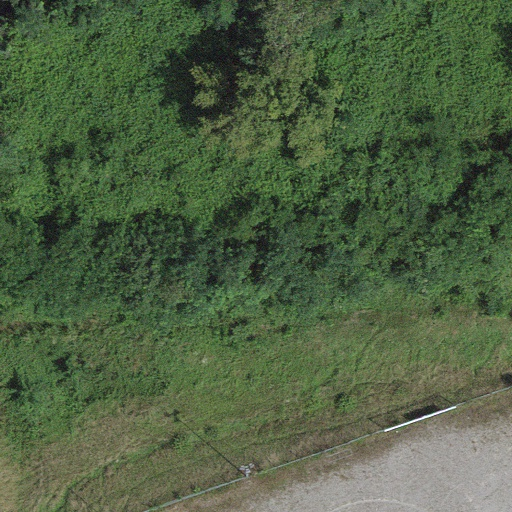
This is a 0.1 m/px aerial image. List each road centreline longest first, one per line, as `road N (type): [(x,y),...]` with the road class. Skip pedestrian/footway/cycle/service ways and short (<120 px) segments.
road 1 (track): [(511,282),(361,261),(222,264),(75,254),(0,221)]
road 2 (track): [(0,116),(60,0)]
